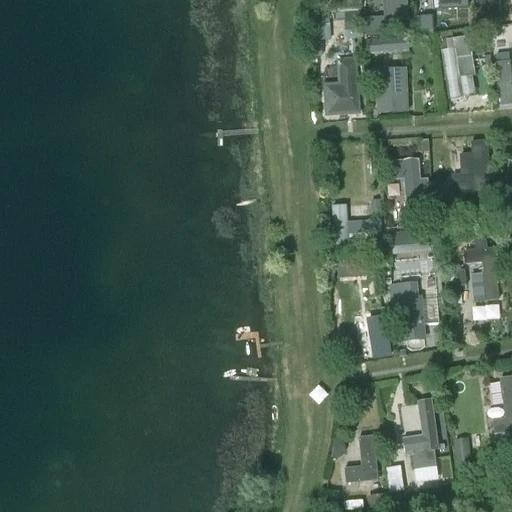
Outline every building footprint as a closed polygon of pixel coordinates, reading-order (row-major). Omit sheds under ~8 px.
[(384,0),(385,20),(366,21),(367,38),(398,36),(397,23),(409,22),(407,0),(384,0)] [(438,0),(439,11),(467,9),(466,0),(438,0)] [(479,0),(482,20),(503,18),(501,0),(479,0)] [(360,13),(335,14),(336,24),(348,24),(349,41),(361,40),(360,13)] [(416,35),(433,34),(432,17),(415,18),(416,35)] [(447,40),(439,42),(441,51),(448,100),(464,98),(460,79),(476,76),(469,37),(454,39),(447,40)] [(382,41),(366,42),(367,55),(383,54),(384,55),(409,54),(408,39),(382,40),(382,41)] [(496,64),(500,108),(511,106),(511,79),(510,63),(509,63),(508,55),(495,56),(496,64)] [(361,115),(357,62),(337,64),(339,88),(324,89),(326,117),(361,115)] [(405,70),(376,72),(378,115),(407,114),(405,70)] [(463,178),(453,178),(455,207),(476,206),(475,194),(491,193),(488,143),(471,145),(472,155),(461,156),(463,178)] [(404,163),(389,164),(390,182),(404,181),(407,216),(430,214),(428,182),(420,182),(419,162),(404,163)] [(511,202),(504,202),(503,211),(511,211),(511,202)] [(380,203),(372,203),(372,216),(381,216),(380,203)] [(347,208),(332,209),(335,251),(349,250),(349,249),(348,236),(348,225),(347,208)] [(501,228),(489,229),(490,239),(502,238),(501,228)] [(457,233),(445,234),(446,247),(454,246),(458,241),(457,233)] [(412,234),(393,236),(395,255),(414,253),(412,234)] [(381,235),(348,236),(349,249),(367,248),(368,256),(382,256),(381,235)] [(475,252),(465,253),(466,265),(482,264),(483,277),(470,278),(473,302),(485,300),(485,301),(498,300),(494,263),(499,262),(498,250),(489,250),(488,241),(474,242),(475,252)] [(465,272),(454,273),(456,288),(466,287),(465,272)] [(351,273),(341,273),(342,283),(347,283),(352,278),(351,273)] [(416,285),(391,287),(392,302),(400,302),(402,301),(406,342),(408,342),(411,345),(420,344),(423,341),(424,341),(420,299),(417,299),(416,285)] [(384,317),(367,320),(370,338),(371,338),(386,336),(388,336),(384,317)] [(386,336),(371,338),(375,362),(388,360),(389,359),(386,336)] [(505,421),(493,422),(494,436),(504,435),(511,434),(511,378),(500,380),(505,421)] [(422,437),(405,440),(407,456),(412,455),(435,452),(439,452),(433,401),(418,403),(422,437)] [(336,436),(333,456),(345,458),(347,438),(336,436)] [(361,469),(344,471),(346,486),(378,483),(374,439),(358,441),(361,469)] [(468,441),(454,442),(457,466),(470,465),(468,441)] [(435,452),(412,455),(414,471),(437,469),(435,452)] [(400,468),(386,470),(387,479),(402,478),(400,468)] [(331,496),(329,511),(337,511),(338,496),(331,496)] [(390,511),(388,496),(367,499),(368,511),(390,511)]
